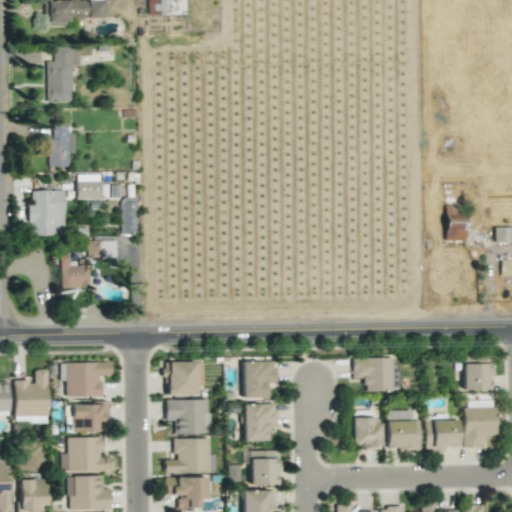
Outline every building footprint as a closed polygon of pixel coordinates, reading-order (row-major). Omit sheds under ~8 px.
[(101,0),(41,0),(42,25),(66,25),(66,18),(102,18),(101,0)] [(184,14),(183,0),(144,0),(145,15),(184,14)] [(77,65),(77,47),(51,47),(51,61),(44,61),(43,102),(70,102),(70,65),(77,65)] [(72,133),(66,133),(65,126),(50,126),(50,139),(45,139),(45,166),(66,166),(66,153),(72,153),(72,133)] [(98,175),(75,174),(74,199),(98,199),(98,175)] [(27,236),(63,235),(62,190),(29,191),(29,204),(26,204),(27,236)] [(134,234),(134,197),(118,197),(118,234),(134,234)] [(462,241),(463,206),(443,205),(442,240),(462,241)] [(511,227),(492,228),(492,244),(511,242),(511,227)] [(113,239),(85,240),(85,258),(114,257),(113,239)] [(59,288),(87,288),(86,260),(67,260),(67,254),(58,255),(59,288)] [(511,260),(498,260),(498,276),(511,276),(511,260)] [(388,357),(349,358),(349,378),(361,378),(361,392),(389,391),(388,357)] [(98,395),(97,375),(108,375),(108,361),(62,363),(64,397),(98,395)] [(201,386),(201,361),(161,362),(162,395),(194,395),(194,386),(201,386)] [(272,361),(239,361),(239,399),(265,398),(265,383),(273,383),(272,361)] [(460,364),(460,391),(487,390),(486,363),(460,364)] [(45,416),(44,369),(31,369),(31,381),(10,381),(11,416),(45,416)] [(206,399),(162,399),(162,421),(171,421),(171,433),(206,434),(206,399)] [(69,432),(105,431),(104,403),(68,403),(69,432)] [(240,441),(266,441),(266,426),(273,426),(273,404),(240,404),(240,441)] [(481,447),(481,436),(494,436),(493,407),(459,408),(460,448),(481,447)] [(382,449),(417,450),(417,420),(408,420),(408,411),(383,410),(382,449)] [(422,451),(443,450),(443,448),(455,447),(454,419),(445,420),(444,416),(421,416),(422,451)] [(349,420),(349,445),(362,445),(363,450),(378,449),(377,419),(349,420)] [(100,436),(63,437),(63,453),(57,453),(58,471),(110,470),(110,457),(100,457),(100,436)] [(206,438),(170,438),(170,459),(161,460),(161,473),(212,472),(212,455),(206,455),(206,438)] [(247,485),(274,484),(273,450),(246,451),(247,485)] [(107,509),(107,489),(98,489),(98,476),(64,477),(64,510),(107,509)] [(175,508),(197,508),(197,499),(204,499),(204,477),(161,477),(161,496),(174,495),(175,508)] [(14,511),(36,511),(37,505),(44,506),(45,479),(16,478),(14,511)] [(238,511),(278,511),(279,511),(270,511),(269,490),(238,490),(238,511)]
